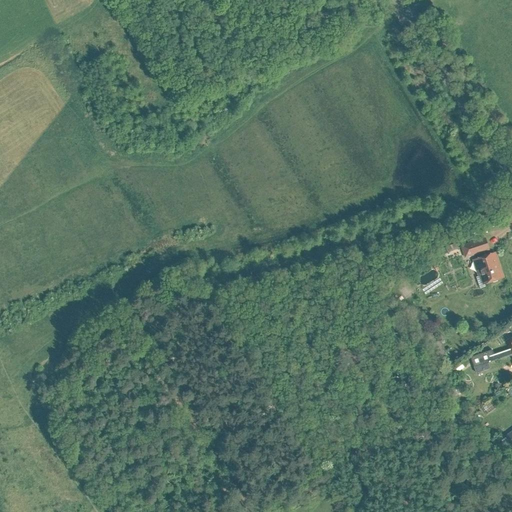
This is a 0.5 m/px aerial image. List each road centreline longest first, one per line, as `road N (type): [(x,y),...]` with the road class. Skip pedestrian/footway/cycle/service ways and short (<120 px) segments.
road 1 (tertiary): [(511,182),(395,0)]
road 2 (track): [(415,107),(378,37),(378,29),(408,11)]
